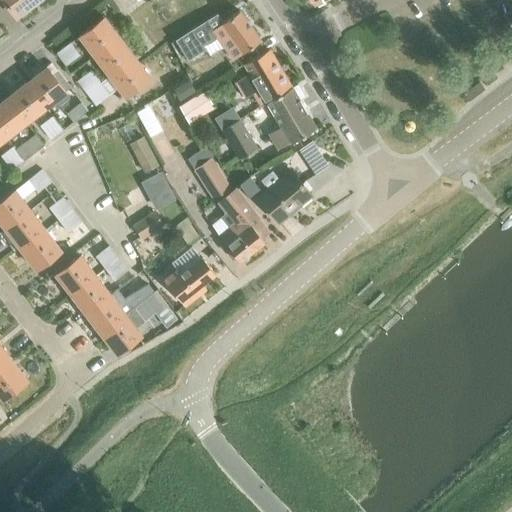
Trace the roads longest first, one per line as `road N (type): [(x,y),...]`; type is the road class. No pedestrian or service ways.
road 1 (tertiary): [(275,511),(206,431),(194,397),(199,372),(399,191)]
road 2 (residential): [(399,191),(304,42)]
road 3 (tertiary): [(399,191),(511,103)]
road 4 (residential): [(74,380),(0,281)]
